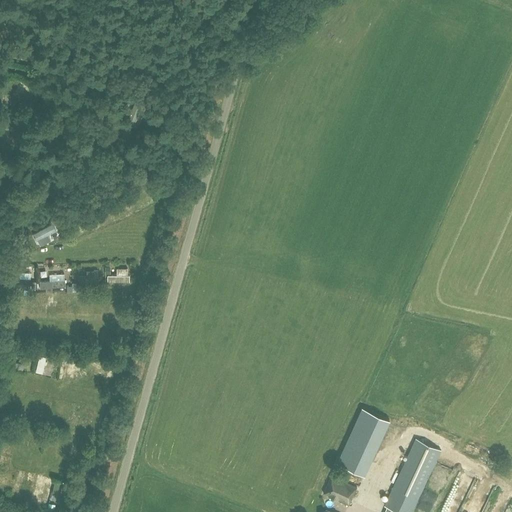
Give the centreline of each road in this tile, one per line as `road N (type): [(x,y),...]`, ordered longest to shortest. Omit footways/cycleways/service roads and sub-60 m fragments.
road 1 (unclassified): [(258,0),(242,33),(112,511)]
road 2 (unknown): [(75,511),(137,264)]
road 3 (unknown): [(0,108),(45,133),(165,144),(171,168)]
